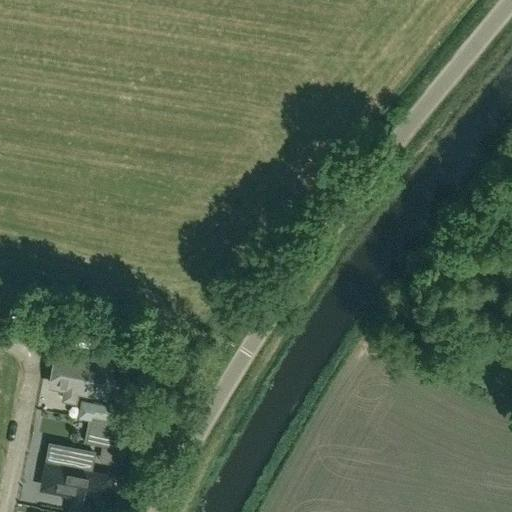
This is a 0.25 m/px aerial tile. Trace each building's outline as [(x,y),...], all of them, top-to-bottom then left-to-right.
[(0,329),(21,333),(25,310),(0,306),(0,329)] [(111,405),(117,370),(46,357),(37,406),(90,415),(92,402),(111,405)] [(111,405),(92,402),(90,415),(108,419),(111,405)] [(28,455),(99,468),(105,433),(87,429),(90,415),(37,406),(28,455)] [(105,433),(108,419),(90,415),(88,424),(87,429),(105,433)] [(19,504),(61,511),(70,511),(73,500),(91,503),(99,468),(28,455),(19,504)] [(89,511),(91,503),(73,500),(70,511),(89,511)]
